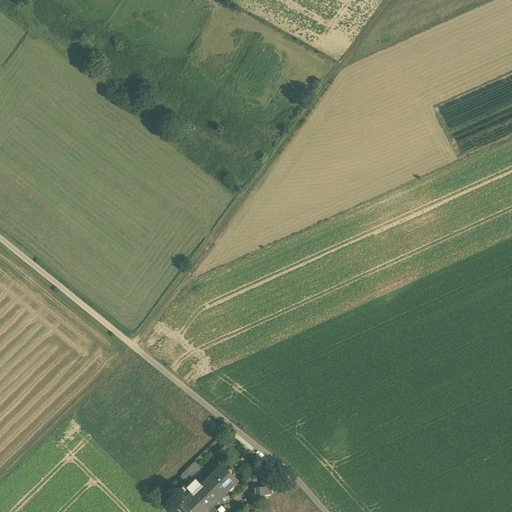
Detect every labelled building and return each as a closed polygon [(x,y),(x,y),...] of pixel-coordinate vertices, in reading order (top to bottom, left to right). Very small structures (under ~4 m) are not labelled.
[(181,475),(187,481),(200,468),(194,462),(181,475)] [(201,487),(193,495),(191,493),(183,502),(192,511),(208,511),(207,510),(236,482),(222,467),(201,487)] [(191,493),(193,495),(201,487),(196,481),(187,490),(191,493)] [(257,495),(250,496),(251,508),(258,507),(257,502),(264,501),(264,495),(271,494),(269,482),(262,483),(263,489),(256,489),(257,495)] [(160,496),(165,501),(172,494),(167,489),(160,496)] [(192,511),(183,502),(179,505),(185,511),(192,511)] [(168,503),(164,506),(169,511),(171,511),(174,509),(168,503)]
